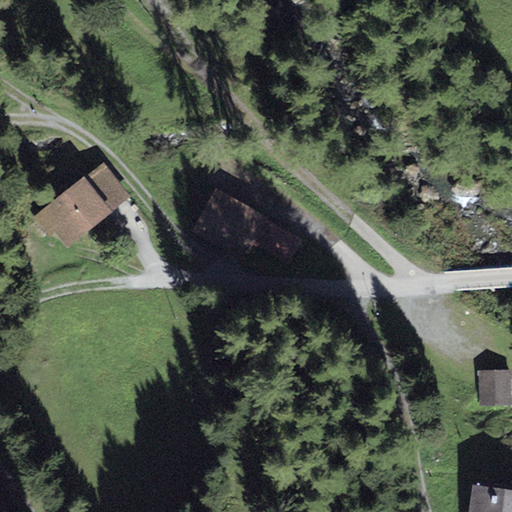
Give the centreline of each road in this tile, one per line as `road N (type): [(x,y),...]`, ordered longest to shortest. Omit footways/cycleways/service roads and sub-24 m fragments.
road 1 (track): [(0,84),(107,155),(227,278),(83,282),(21,302),(0,322)]
road 2 (track): [(422,284),(198,69),(159,0)]
road 3 (residential): [(227,278),(336,291),(511,277)]
road 4 (track): [(336,291),(375,339),(412,419),(424,511)]
